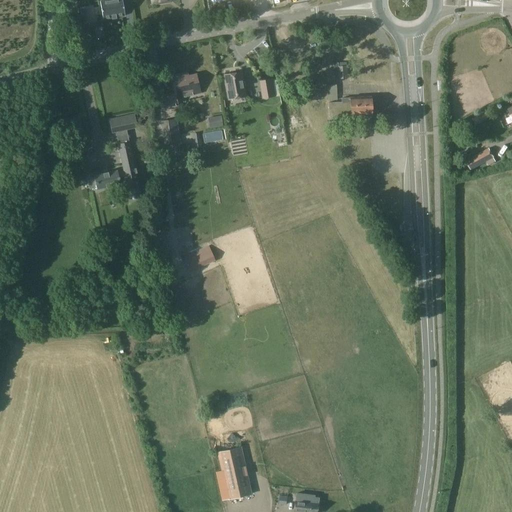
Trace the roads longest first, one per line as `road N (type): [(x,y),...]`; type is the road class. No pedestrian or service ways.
road 1 (primary): [(419,511),(429,362),(412,30)]
road 2 (tertiary): [(0,81),(176,37),(381,3)]
